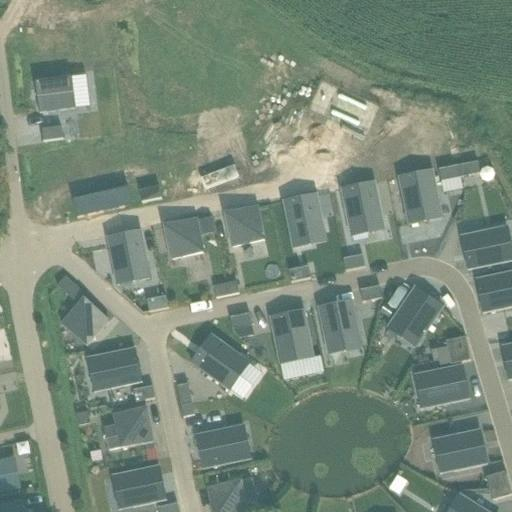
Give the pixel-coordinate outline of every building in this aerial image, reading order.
[(79,0),(47,0),(57,20),(83,7),(79,0)] [(105,15),(106,31),(96,32),(96,49),(110,48),(110,61),(133,60),(132,14),(105,15)] [(139,103),(138,76),(115,77),(116,104),(139,103)] [(73,82),(37,86),(40,114),(76,111),(73,82)] [(59,130),(42,132),(43,144),(60,142),(63,142),(61,130),(59,130)] [(223,159),(182,167),(187,190),(228,182),(223,159)] [(478,164),(458,168),(460,180),(480,176),(478,164)] [(457,169),(439,173),(441,184),(460,180),(457,169)] [(432,174),(400,180),(409,226),(426,222),(423,210),(439,207),(432,174)] [(375,186),(342,192),(352,238),(369,235),(366,222),(382,219),(375,186)] [(317,197),(284,204),(293,250),(310,247),(308,234),(324,231),(317,197)] [(257,209),(225,216),(232,249),(264,242),(257,209)] [(212,219),(197,222),(198,229),(213,226),(212,219)] [(196,223),(165,230),(172,261),(203,254),(200,240),(197,225),(196,223)] [(495,233),(462,240),(469,273),(511,263),(511,250),(511,248),(499,250),(495,233)] [(141,234),(108,241),(118,287),(135,284),(132,271),(148,268),(141,234)] [(363,258),(344,262),(346,274),(366,270),(363,258)] [(309,269),(289,273),(292,285),(311,281),(309,269)] [(511,275),(476,283),(483,316),(511,309),(511,275)] [(66,278),(57,288),(66,295),(74,286),(66,278)] [(237,284),(225,286),(228,298),(239,296),(237,284)] [(228,298),(225,286),(214,288),(216,300),(228,298)] [(381,289),(361,292),(363,304),(383,300),(381,289)] [(414,292),(388,331),(403,340),(410,330),(423,339),(442,310),(414,292)] [(166,299),(147,303),(149,314),(169,310),(166,299)] [(62,327),(87,348),(108,322),(83,301),(62,327)] [(352,304),(319,311),(329,357),(346,354),(344,341),(359,338),(352,304)] [(304,314),(271,320),(280,367),(298,363),(295,350),(311,347),(304,314)] [(250,316),(230,320),(233,332),(252,328),(250,316)] [(211,338),(192,367),(230,393),(240,378),(229,371),(238,356),(211,338)] [(466,340),(446,344),(448,356),(468,351),(466,340)] [(511,348),(501,350),(508,383),(511,382),(511,348)] [(133,350),(86,360),(90,378),(104,375),(108,393),(141,385),(133,350)] [(468,351),(448,356),(451,367),(471,363),(468,351)] [(463,370),(417,379),(421,396),(433,393),(436,408),(469,402),(463,370)] [(188,387),(177,389),(181,409),(193,406),(188,387)] [(153,389),(133,393),(136,405),(156,401),(153,389)] [(193,406),(181,409),(184,420),(195,417),(193,406)] [(117,427),(104,430),(108,451),(121,448),(152,442),(146,412),(115,418),(117,427)] [(87,415),(78,417),(79,427),(89,425),(87,415)] [(230,429),(197,436),(204,471),(251,462),(247,444),(234,447),(230,429)] [(481,434),(435,444),(439,462),(451,459),(455,474),(488,466),(481,434)] [(0,494),(22,493),(20,460),(0,460),(0,494)] [(160,469),(113,478),(116,495),(130,493),(133,510),(148,507),(166,504),(160,469)] [(505,474),(486,480),(489,491),(508,485),(505,474)] [(240,485),(209,492),(213,511),(245,511),(244,507),(258,504),(254,482),(240,485)] [(508,485),(489,491),(492,503),(511,497),(508,485)] [(479,511),(461,501),(453,511),(479,511)] [(0,511),(27,511),(28,503),(0,503),(0,511)]
